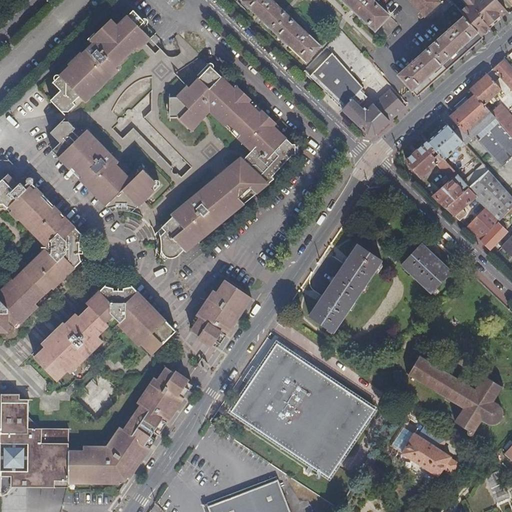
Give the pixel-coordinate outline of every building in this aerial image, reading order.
[(244,0),(243,2),(307,62),(321,47),(270,0),(244,0)] [(338,0),(373,36),(388,21),(367,0),(338,0)] [(411,0),(425,15),(440,2),(438,0),(411,0)] [(465,0),(468,3),(466,5),(460,11),(465,16),(483,35),(490,28),(489,26),(507,9),(498,0),(465,0)] [(63,111),(69,111),(75,105),(73,103),(81,96),(87,103),(119,72),(117,69),(139,48),(141,50),(143,48),(152,39),(141,27),(146,23),(141,18),(134,11),(118,26),(113,21),(95,37),(97,40),(87,50),(77,60),(54,82),(61,89),(52,99),(63,111)] [(465,16),(398,75),(417,97),(475,46),(484,37),(483,35),(465,16)] [(341,107),(344,109),(342,110),(367,134),(375,134),(380,130),(385,125),(370,108),(365,112),(352,100),(358,94),(363,88),(332,54),(326,60),(311,77),(314,80),(334,99),(335,101),(341,107)] [(493,68),(511,89),(511,67),(504,59),(493,68)] [(155,238),(156,243),(155,247),(155,257),(157,257),(160,258),(162,259),(164,261),(168,258),(170,258),(173,258),(176,257),(188,246),(191,249),(198,242),(244,204),(256,194),(280,174),(278,172),(292,156),(299,156),(299,145),(291,145),(276,129),(278,127),(233,84),(231,85),(220,76),(211,67),(190,88),(188,86),(177,97),(171,99),(175,116),(181,115),(195,128),(205,117),(208,114),(213,109),(255,149),(249,154),(245,157),(245,156),(233,165),(232,166),(221,176),(219,177),(217,175),(193,195),(192,193),(158,222),(150,228),(152,231),(154,234),(155,238)] [(311,77),(305,71),(303,73),(312,82),(314,80),(311,77)] [(487,75),(470,89),(475,95),(485,105),(501,90),(487,74),(487,75)] [(396,116),(401,111),(385,94),(370,108),(385,125),(396,116)] [(361,104),(365,109),(368,106),(363,100),(358,95),(356,97),(362,103),(361,104)] [(465,145),(477,135),(496,118),(491,113),(485,105),(475,95),(451,117),(460,126),(454,132),(464,143),(465,145)] [(499,121),(503,125),(511,117),(511,116),(501,104),(491,113),(496,118),(499,121)] [(135,125),(139,116),(128,111),(124,120),(135,125)] [(511,117),(503,125),(511,135),(511,117)] [(477,135),(480,138),(499,121),(496,118),(477,135)] [(53,150),(112,213),(120,212),(122,211),(127,211),(131,212),(159,189),(143,172),(132,182),(116,165),(118,164),(113,157),(86,130),(79,137),(73,131),(76,128),(69,121),(63,121),(63,122),(52,133),(61,142),(53,150)] [(499,121),(480,138),(478,140),(501,166),(511,156),(511,135),(503,125),(499,121)] [(454,132),(448,125),(429,141),(446,160),(464,143),(454,132)] [(131,147),(140,139),(132,129),(123,136),(131,147)] [(431,194),(447,209),(471,188),(465,181),(446,160),(429,141),(411,158),(425,174),(437,165),(451,181),(438,193),(435,190),(431,194)] [(489,171),(484,165),(465,181),(471,188),(489,171)] [(511,207),(511,196),(489,171),(471,188),(447,209),(459,220),(464,215),(461,211),(474,199),(484,210),(467,228),(481,241),(498,223),(509,211),(511,207)] [(53,288),(80,261),(81,233),(34,186),(31,189),(28,186),(25,189),(22,186),(19,182),(16,185),(6,174),(0,179),(0,209),(7,210),(9,207),(13,211),(10,214),(17,220),(19,219),(41,242),(42,243),(46,247),(41,252),(31,263),(28,265),(23,270),(21,272),(13,280),(12,280),(0,291),(0,329),(8,330),(8,322),(10,322),(16,328),(32,312),(38,306),(35,303),(46,293),(51,288),(52,287),(52,288),(53,288)] [(31,189),(34,186),(33,185),(28,180),(22,186),(25,189),(28,186),(31,189)] [(508,232),(498,223),(481,241),(488,248),(491,251),(508,232)] [(511,237),(503,247),(511,255),(511,237)] [(309,316),(334,333),(383,261),(358,244),(309,316)] [(452,271),(423,244),(402,265),(432,293),(452,271)] [(218,348),(252,298),(226,280),(217,293),(214,290),(196,316),(200,318),(191,330),(218,348)] [(90,298),(85,303),(89,307),(104,323),(105,322),(112,315),(120,323),(118,324),(149,357),(164,343),(176,332),(132,286),(104,286),(90,298)] [(61,378),(68,372),(70,374),(91,352),(98,345),(95,342),(99,338),(98,336),(109,326),(105,322),(104,323),(89,307),(79,316),(75,313),(47,340),(44,349),(34,359),(53,378),(57,374),(61,378)] [(376,410),(278,343),(232,412),(330,478),(376,410)] [(486,376),(485,378),(482,377),(481,379),(483,380),(476,392),(468,387),(469,384),(467,383),(466,385),(455,379),(456,377),(454,375),(453,377),(440,370),(441,367),(439,366),(438,368),(422,359),(424,356),(422,355),(420,357),(418,356),(417,358),(419,359),(411,372),(408,371),(407,372),(465,409),(457,422),(472,432),(471,433),(471,435),(471,436),(473,438),(474,438),(476,438),(477,437),(478,436),(478,434),(477,432),(484,420),(486,422),(485,423),(487,425),(488,424),(491,425),(491,427),(494,427),(494,425),(498,424),(499,426),(502,425),(500,422),(501,421),(502,420),(502,418),(507,418),(507,415),(503,415),(502,410),(505,408),(504,406),(501,408),(499,406),(500,403),(498,402),(496,405),(495,403),(502,392),(504,393),(505,391),(503,390),(504,388),(502,387),(501,389),(487,379),(488,377),(486,376)] [(68,483),(127,483),(193,385),(192,385),(167,367),(158,379),(154,377),(137,403),(140,405),(125,429),(121,426),(107,447),(83,447),(83,451),(68,451),(68,483)] [(0,487),(68,488),(68,483),(68,451),(68,446),(68,428),(33,428),(33,425),(28,413),(28,400),(19,399),(19,396),(1,396),(0,414),(0,413),(0,487)] [(405,408),(401,406),(397,413),(401,415),(405,408)] [(426,440),(415,433),(402,454),(439,476),(445,468),(454,473),(460,462),(451,457),(452,455),(437,447),(426,440)] [(441,441),(430,433),(426,440),(437,447),(441,441)] [(511,440),(502,451),(509,457),(511,460),(511,440)] [(363,471),(368,474),(380,481),(384,475),(373,468),(380,457),(374,453),(363,471)] [(363,482),(368,474),(363,471),(359,479),(363,482)] [(485,479),(488,486),(503,479),(500,473),(485,479)] [(289,511),(277,479),(207,506),(209,511),(289,511)] [(503,479),(488,486),(494,499),(505,494),(502,487),(506,485),(503,479)]
